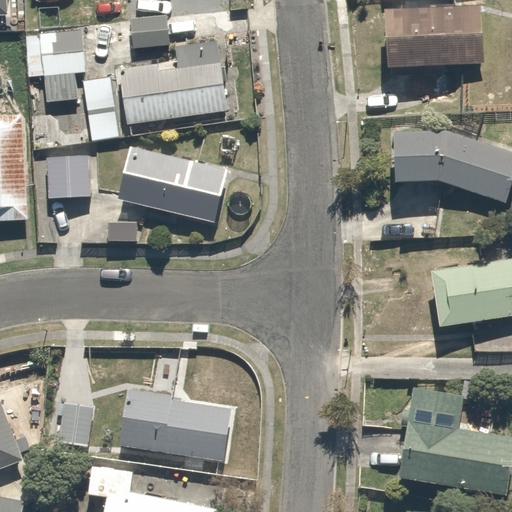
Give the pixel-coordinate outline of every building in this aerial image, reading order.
[(0,0),(0,16),(9,16),(7,0),(0,0)] [(484,64),(481,8),(387,14),(390,70),(484,64)] [(167,18),(130,21),(133,49),(170,46),(167,18)] [(122,76),(131,130),(231,115),(220,41),(175,48),(178,68),(122,76)] [(0,224),(27,223),(24,117),(0,117),(0,224)] [(507,205),(511,190),(511,155),(447,133),(395,136),(398,185),(441,183),(507,205)] [(232,172),(135,147),(121,202),(217,227),(232,172)] [(90,160),(46,161),(46,199),(90,199),(90,160)] [(511,318),(511,258),(432,272),(442,330),(511,318)] [(511,330),(472,329),(471,351),(511,352),(511,330)] [(21,354),(0,358),(0,386),(27,381),(21,354)] [(466,399),(416,390),(400,478),(506,497),(511,462),(511,439),(460,430),(466,399)] [(0,470),(24,462),(0,391),(0,470)] [(225,464),(234,411),(175,401),(175,399),(131,391),(122,447),(225,464)] [(98,410),(64,406),(59,441),(93,445),(98,410)] [(226,511),(128,491),(123,511),(226,511)] [(22,511),(24,499),(0,495),(0,511),(22,511)] [(91,511),(92,508),(59,503),(58,511),(91,511)]
